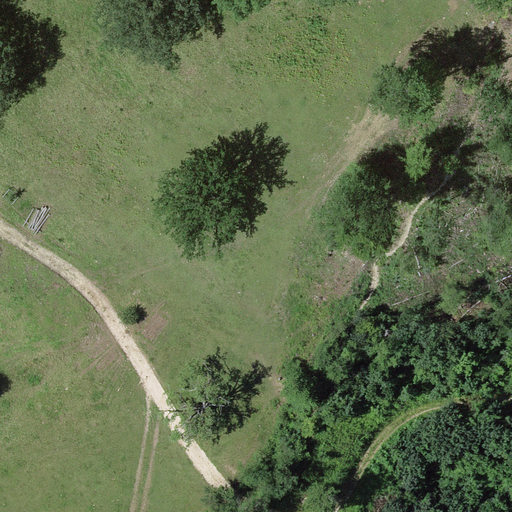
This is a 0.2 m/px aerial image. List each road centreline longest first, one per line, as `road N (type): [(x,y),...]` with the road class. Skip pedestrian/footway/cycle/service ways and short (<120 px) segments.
road 1 (trunk): [(407,0),(0,153)]
road 2 (track): [(0,224),(89,291),(206,464),(254,511)]
road 3 (track): [(335,511),(373,445),(400,419),(448,400),(511,396)]
